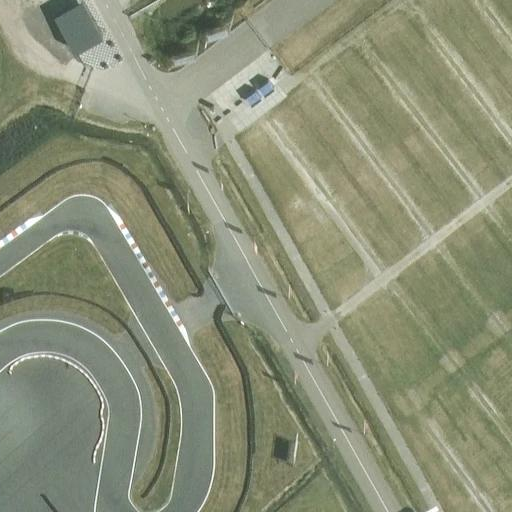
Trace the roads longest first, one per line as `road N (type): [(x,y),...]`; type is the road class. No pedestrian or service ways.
road 1 (unknown): [(0,357),(30,343),(63,346),(95,363),(112,405),(104,511)]
road 2 (unknown): [(0,258),(59,226),(103,239),(142,276),(165,332)]
road 3 (unknown): [(190,511),(198,487),(192,396),(165,332)]
